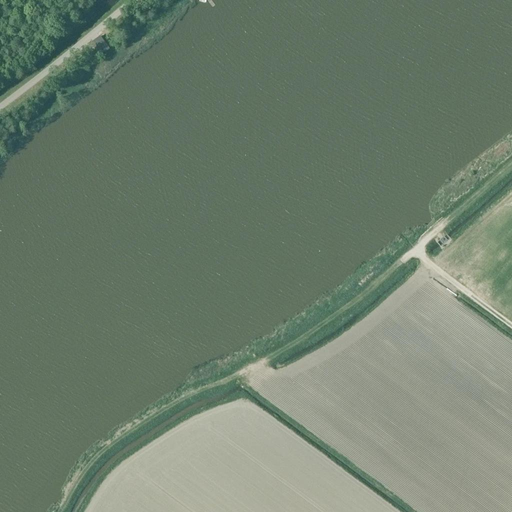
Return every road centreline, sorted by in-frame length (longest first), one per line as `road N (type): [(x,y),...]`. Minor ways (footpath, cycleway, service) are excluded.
road 1 (track): [(55,511),(117,438),(314,329),(414,252),(511,327)]
road 2 (track): [(511,165),(414,252)]
